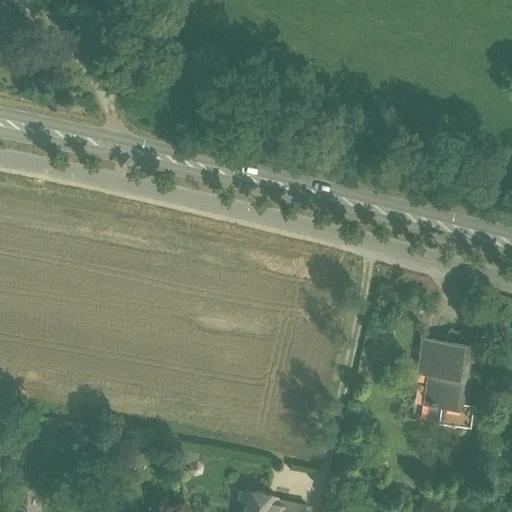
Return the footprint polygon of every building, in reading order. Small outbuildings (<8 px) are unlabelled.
[(446,333),(446,340),(420,336),(415,372),(426,373),(422,403),(428,404),(426,420),(469,425),(472,404),(464,403),(469,360),(484,362),(487,336),(473,334),(473,331),(451,328),(449,329),(448,330),(447,331),(446,332),(446,333)] [(0,453),(7,455),(12,426),(0,423),(0,425),(0,453)] [(16,423),(15,429),(24,431),(25,424),(16,423)] [(21,445),(25,444),(27,440),(26,435),(22,433),(17,435),(15,439),(17,443),(21,445)] [(179,450),(177,461),(196,465),(198,454),(179,450)] [(304,511),(306,504),(273,498),(274,496),(268,493),(248,489),(242,490),(240,500),(246,503),(244,511),(304,511)] [(444,498),(422,494),(418,511),(462,511),(464,501),(445,497),(445,498),(443,497),(444,498)] [(62,498),(59,511),(79,511),(81,501),(62,498)] [(161,511),(164,502),(151,500),(148,511),(161,511)]
